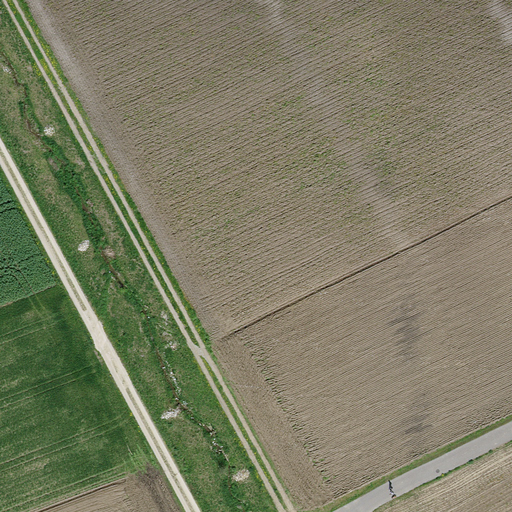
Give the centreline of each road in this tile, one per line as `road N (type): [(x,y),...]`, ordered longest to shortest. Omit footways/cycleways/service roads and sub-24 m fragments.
road 1 (track): [(289,511),(10,0)]
road 2 (track): [(0,149),(194,511)]
road 3 (track): [(353,511),(511,427)]
